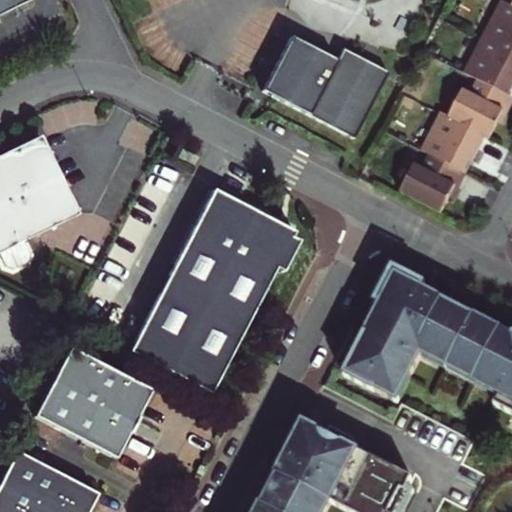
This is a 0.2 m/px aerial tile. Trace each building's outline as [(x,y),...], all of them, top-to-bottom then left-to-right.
[(30,0),(0,0),(0,16),(31,2),(30,0)] [(498,3),(480,38),(511,55),(511,10),(508,8),(498,3)] [(342,50),(336,62),(290,38),(262,93),(295,109),(353,140),(388,73),(342,50)] [(511,55),(480,38),(461,74),(476,82),(505,98),(511,84),(511,55)] [(476,82),(469,97),(459,92),(446,119),(482,138),(486,140),(494,126),(500,114),(498,113),(505,98),(476,82)] [(511,101),(505,98),(498,113),(500,114),(494,126),(498,128),(501,122),(511,101)] [(438,115),(425,140),(432,143),(426,155),(429,156),(458,171),(463,174),(473,157),(482,138),(446,119),(438,115)] [(0,251),(5,261),(13,263),(26,257),(29,249),(22,236),(76,209),(37,131),(0,149),(0,251)] [(432,143),(425,140),(419,151),(426,155),(432,143)] [(192,162),(176,153),(171,163),(187,171),(192,162)] [(419,168),(411,184),(446,202),(448,197),(454,186),(451,185),(458,171),(429,156),(422,170),(419,168)] [(419,168),(412,165),(404,181),(411,184),(419,168)] [(454,186),(448,197),(451,199),(454,193),(463,174),(458,171),(451,185),(454,186)] [(405,196),(411,184),(404,181),(398,193),(405,196)] [(411,184),(405,196),(439,215),(446,202),(411,184)] [(210,194),(126,356),(207,398),(272,273),(279,276),(295,245),(288,242),(290,236),(282,232),(210,194)] [(365,335),(343,376),(374,393),(374,392),(387,399),(389,400),(402,375),(409,379),(410,378),(419,360),(422,354),(473,381),(470,387),(469,388),(495,402),(491,409),(511,420),(511,339),(474,319),(475,318),(450,305),(451,305),(443,301),(425,291),(424,292),(423,292),(426,286),(393,268),(374,305),(380,308),(366,335),(365,335)] [(419,360),(470,387),(473,381),(422,354),(419,360)] [(135,424),(133,423),(136,417),(146,398),(65,355),(29,424),(110,467),(120,448),(124,440),(126,441),(135,424)] [(396,405),(410,378),(409,379),(402,375),(389,400),(387,399),(387,400),(396,405)] [(325,511),(329,506),(340,511),(389,511),(400,494),(404,496),(406,491),(411,482),(356,453),(332,440),(333,438),(302,423),(296,434),(288,451),(289,451),(276,475),(276,476),(275,475),(258,507),(259,507),(257,511),(325,511)] [(16,449),(0,478),(0,511),(84,511),(95,491),(16,449)] [(403,511),(413,495),(406,491),(404,496),(400,494),(389,511),(403,511)]
